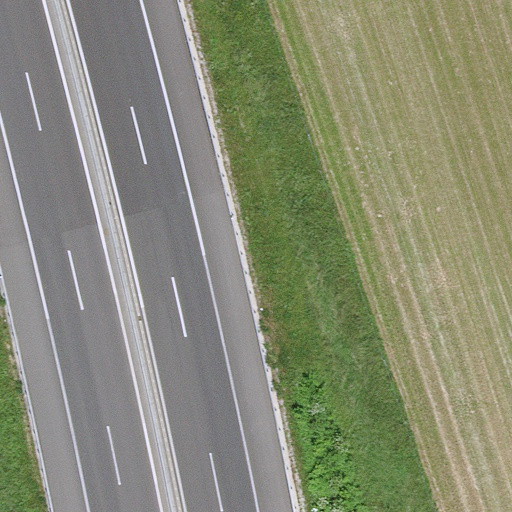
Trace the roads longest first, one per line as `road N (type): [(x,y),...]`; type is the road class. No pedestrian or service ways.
road 1 (motorway): [(6,0),(124,511)]
road 2 (motorway): [(221,511),(103,0)]
